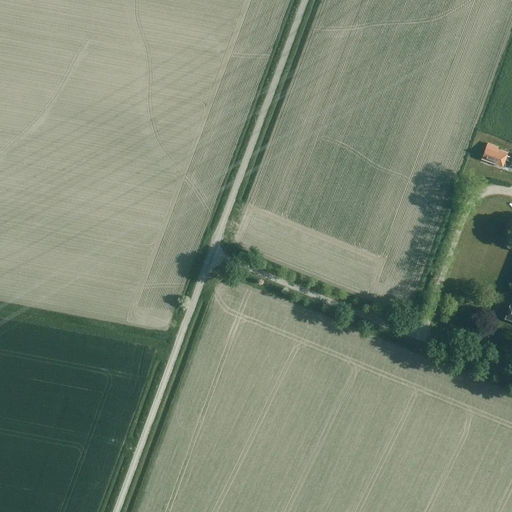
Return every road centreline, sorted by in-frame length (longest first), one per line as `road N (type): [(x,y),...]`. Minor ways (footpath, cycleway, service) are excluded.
road 1 (unclassified): [(511,373),(212,254)]
road 2 (unclassified): [(117,511),(212,254)]
road 3 (unclassified): [(212,254),(305,0)]
